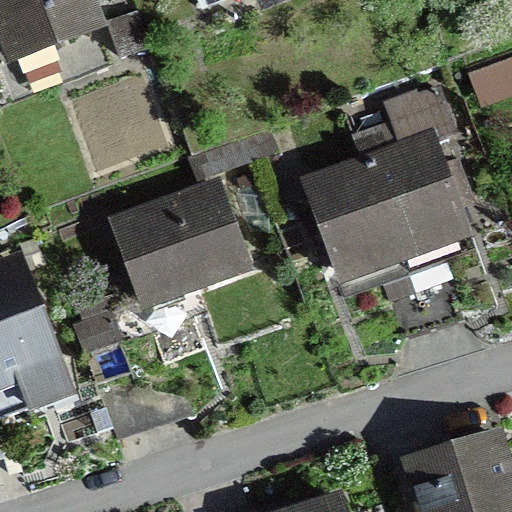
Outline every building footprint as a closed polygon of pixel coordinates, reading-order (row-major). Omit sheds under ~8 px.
[(94,0),(0,0),(0,51),(8,72),(108,34),(104,23),(94,0)] [(195,0),(201,14),(238,0),(257,0),(259,3),(266,0),(195,0)] [(153,50),(137,11),(104,23),(108,34),(119,63),(153,50)] [(511,47),(464,66),(481,110),(511,97),(511,47)] [(351,137),(358,159),(299,180),(315,227),(337,291),(346,288),(349,295),(396,278),(394,271),(408,266),(411,275),(463,257),(460,248),(471,244),(460,213),(474,208),(464,178),(458,159),(446,163),(440,145),(459,138),(440,84),(382,104),(389,124),(351,137)] [(219,178),(106,220),(141,317),(255,276),(219,178)] [(21,254),(0,261),(0,396),(18,390),(28,417),(75,400),(21,254)] [(115,340),(107,315),(70,328),(78,352),(115,340)] [(511,511),(511,463),(503,432),(401,462),(415,511),(511,511)] [(347,511),(343,497),(287,511),(347,511)]
